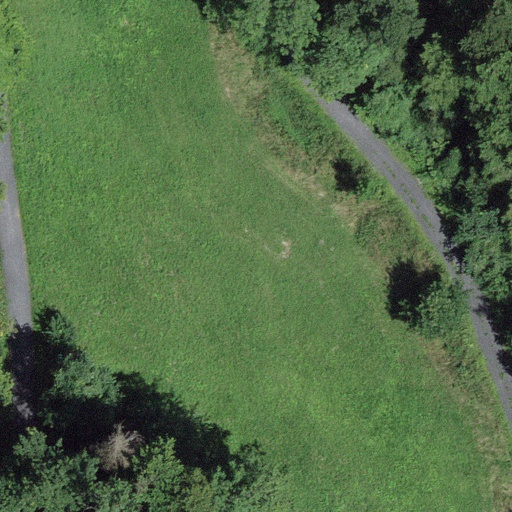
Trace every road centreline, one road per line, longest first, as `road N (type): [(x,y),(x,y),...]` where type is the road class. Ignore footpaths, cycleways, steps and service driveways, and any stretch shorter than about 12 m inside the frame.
road 1 (track): [(511,391),(430,221),(305,73),(263,0)]
road 2 (track): [(0,138),(38,511)]
